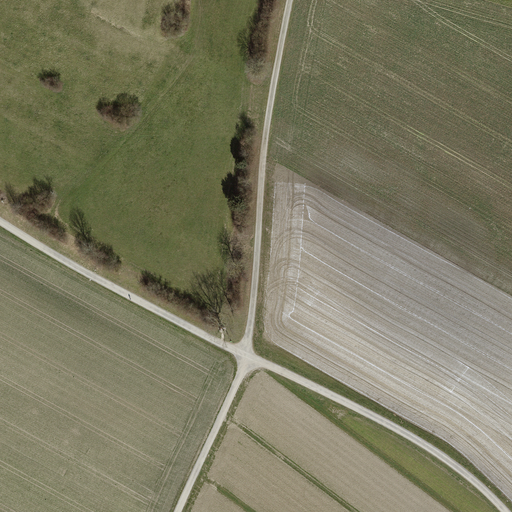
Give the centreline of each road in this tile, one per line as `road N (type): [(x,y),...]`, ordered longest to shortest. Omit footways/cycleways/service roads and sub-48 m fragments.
road 1 (track): [(289,0),(266,131),(246,356)]
road 2 (track): [(506,511),(434,449),(246,356)]
road 3 (track): [(246,356),(0,220)]
road 4 (track): [(246,356),(177,511)]
